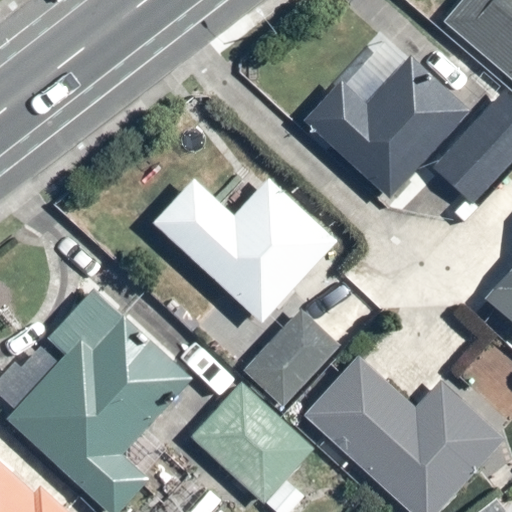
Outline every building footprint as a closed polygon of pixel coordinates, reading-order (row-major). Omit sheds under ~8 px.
[(511,73),(511,0),(465,0),(448,20),(511,73)] [(511,157),(511,100),(493,83),(464,115),(401,59),(362,102),(339,82),(304,120),(390,197),(425,158),(472,202),(511,157)] [(337,242),(271,179),(236,217),(196,179),(156,222),(262,322),(337,242)] [(511,262),(500,276),(483,296),(511,320),(511,262)] [(187,377),(94,291),(56,333),(73,349),(10,417),(112,511),(170,449),(143,425),(187,377)] [(338,346),(300,310),(244,369),(282,405),(338,346)] [(414,405),(360,354),(306,411),(411,511),(438,511),(508,438),(443,376),(414,405)] [(304,444),(231,377),(182,430),(255,497),(304,444)] [(29,489),(0,461),(0,511),(73,511),(38,479),(29,489)]
